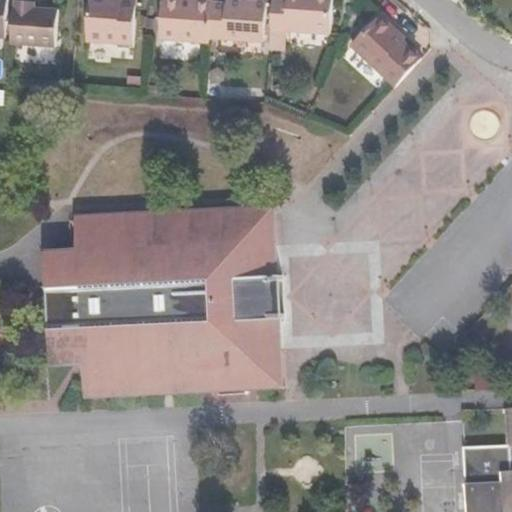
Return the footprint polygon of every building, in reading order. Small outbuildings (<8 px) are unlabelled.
[(0,0),(0,37),(7,38),(9,0),(0,0)] [(92,0),(89,42),(136,45),(138,0),(92,0)] [(214,3),(215,2),(193,0),(164,0),(162,40),(212,43),(212,39),(214,3)] [(228,0),(228,4),(214,3),(212,39),(267,42),(269,3),(231,0),(228,0)] [(274,0),(271,50),(287,51),(289,31),(332,34),(334,0),(274,0)] [(16,1),(13,44),(58,47),(60,11),(36,9),(36,3),(16,1)] [(390,87),(417,59),(399,42),(389,34),(392,31),(375,15),(346,46),(390,87)] [(389,34),(399,42),(401,40),(392,31),(389,34)] [(328,44),(328,34),(289,33),(289,43),(328,44)] [(312,113),(316,102),(288,91),(284,101),(312,113)] [(282,345),(281,339),(275,209),(77,219),(79,253),(48,254),(53,366),(78,365),(85,364),(86,397),(168,393),(284,387),(282,345)] [(511,409),(510,409),(511,447),(465,448),(467,511),(506,511),(511,511),(511,409)]
